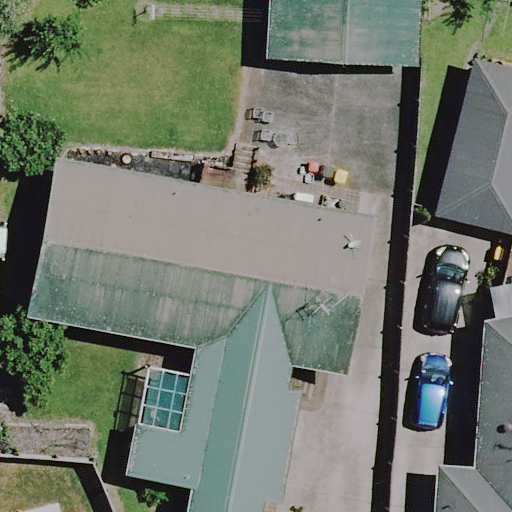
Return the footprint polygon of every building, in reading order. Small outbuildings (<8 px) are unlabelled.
[(428,0),(267,0),(263,69),(424,79),(428,0)] [(511,225),(511,70),(458,61),(429,229),(509,243),(511,225)] [(176,511),(264,511),(289,371),(329,378),(355,226),(43,173),(17,324),(141,345),(180,352),(177,368),(138,361),(117,481),(180,492),(176,511)] [(511,511),(511,306),(463,303),(452,465),(432,464),(428,511),(511,511)] [(107,511),(90,470),(0,463),(0,511),(107,511)]
